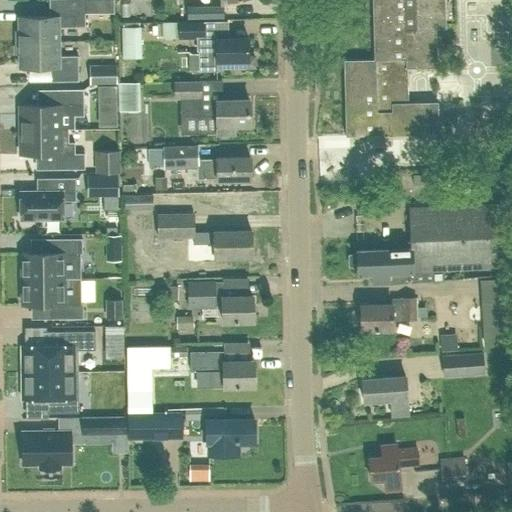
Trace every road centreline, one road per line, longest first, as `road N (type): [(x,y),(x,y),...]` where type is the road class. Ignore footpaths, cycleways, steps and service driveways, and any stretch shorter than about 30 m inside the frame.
road 1 (tertiary): [(305,500),(294,0)]
road 2 (residential): [(0,507),(305,500)]
road 3 (track): [(511,495),(325,511)]
